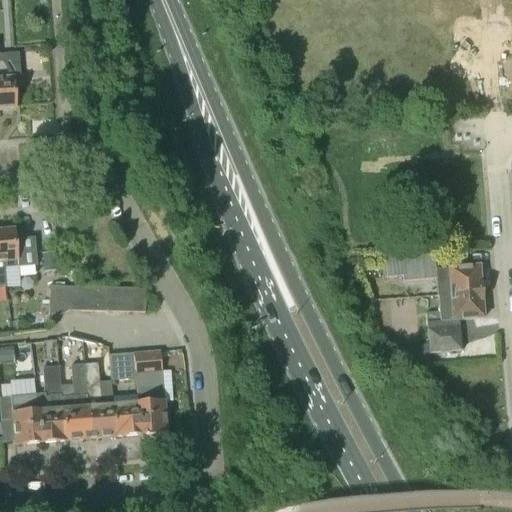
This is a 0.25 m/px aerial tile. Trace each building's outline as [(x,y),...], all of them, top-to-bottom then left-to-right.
[(0,111),(15,110),(13,78),(0,79),(0,70),(0,111)] [(0,288),(4,288),(4,287),(6,287),(5,269),(37,267),(34,239),(14,241),(14,231),(0,231),(0,288)] [(438,297),(481,293),(479,267),(435,270),(433,255),(385,259),(387,279),(403,277),(403,283),(436,280),(438,297)] [(52,264),(43,265),(44,275),(53,274),(52,264)] [(68,313),(69,288),(50,288),(49,320),(54,320),(68,313)] [(83,300),(84,289),(69,288),(68,313),(69,312),(90,312),(91,300),(83,300)] [(105,313),(106,289),(84,289),(83,300),(91,300),(90,312),(105,313)] [(128,301),(129,290),(106,289),(105,313),(120,313),(121,301),(128,301)] [(121,301),(120,313),(145,314),(145,290),(129,290),(128,301),(121,301)] [(481,293),(438,297),(439,313),(425,314),(428,354),(458,351),(456,322),(483,320),(481,293)] [(379,333),(401,332),(400,323),(419,322),(418,298),(377,300),(379,333)] [(12,349),(0,349),(0,365),(13,365),(12,349)] [(138,404),(141,436),(166,434),(164,403),(161,372),(159,353),(132,355),(134,381),(136,404),(138,404)] [(111,383),(134,381),(132,355),(109,357),(111,383)] [(115,438),(113,406),(112,406),(101,407),(99,384),(97,365),(84,366),(90,440),(115,438)] [(65,442),(90,440),(84,366),(71,367),(74,398),(61,399),(65,442)] [(61,399),(59,368),(42,369),(45,396),(35,397),(39,445),(65,442),(61,399)] [(39,445),(35,397),(34,397),(1,400),(0,399),(0,410),(1,422),(12,421),(14,447),(39,445)] [(115,438),(141,436),(138,404),(136,404),(113,406),(115,438)]
